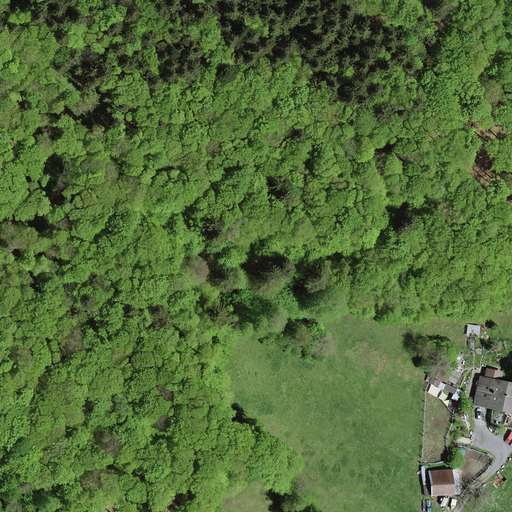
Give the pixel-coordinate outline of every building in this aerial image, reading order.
[(500,373),(487,370),(485,380),(498,383),(500,373)] [(454,371),(449,380),(454,383),(459,374),(454,371)] [(474,403),(511,411),(511,386),(498,383),(485,380),(480,379),(474,403)] [(451,494),(459,493),(458,470),(449,471),(451,494)] [(429,472),(430,495),(451,494),(449,471),(429,472)]
